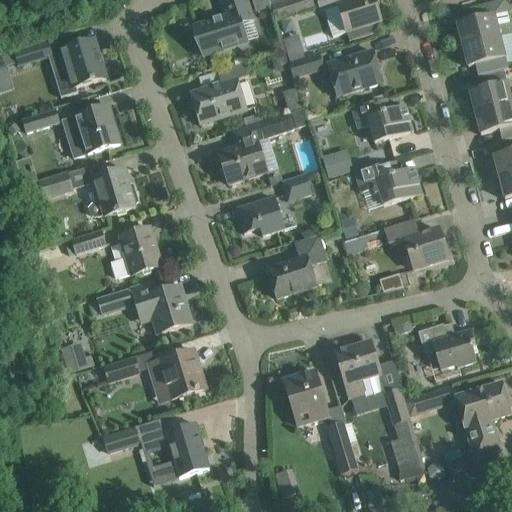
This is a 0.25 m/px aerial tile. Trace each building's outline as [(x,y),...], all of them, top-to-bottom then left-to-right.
[(232,0),(237,16),(195,29),(204,57),(223,51),(247,44),(241,25),(252,22),(249,11),(245,0),(232,0)] [(268,0),(253,0),(256,8),(257,11),(270,7),(268,0)] [(293,0),(271,7),(271,8),(276,24),(316,11),(312,0),(293,0)] [(316,0),(321,13),(325,12),(338,8),(347,35),(349,44),(376,35),(374,26),(381,24),(373,0),(363,0),(361,1),(353,3),(352,0),(316,0)] [(473,22),(457,26),(463,48),(500,39),(511,35),(511,28),(505,2),(503,2),(470,11),(473,22)] [(511,35),(500,39),(463,48),(468,70),(476,68),(487,65),(505,60),(507,66),(511,64),(511,35)] [(294,41),(284,45),(290,66),(297,63),(302,57),(301,51),(297,52),(294,41)] [(65,75),(57,77),(63,99),(78,95),(76,90),(86,87),(106,81),(94,42),(75,47),(73,48),(58,52),(63,66),(65,75)] [(15,53),(0,57),(0,73),(8,71),(8,68),(18,65),(19,67),(44,60),(48,59),(51,58),(47,44),(39,47),(15,54),(15,53)] [(354,58),(327,67),(337,99),(364,91),(383,85),(373,52),(354,58)] [(284,53),(271,57),(275,71),(280,74),(290,71),(289,66),(284,53)] [(290,66),(289,66),(290,71),(293,80),(324,71),(319,57),(297,63),(290,66)] [(222,87),(191,96),(200,127),(220,121),(246,113),(237,83),(249,80),(244,65),(234,68),(218,74),(222,87)] [(489,89),(470,94),(475,115),(511,105),(511,95),(510,96),(507,84),(489,89)] [(297,90),(283,94),(290,116),(303,111),(297,90)] [(386,101),(352,111),(358,131),(369,128),(375,146),(394,140),(413,134),(405,108),(390,112),(386,101)] [(511,105),(475,115),(481,137),(499,132),(502,144),(511,141),(511,105)] [(65,123),(63,123),(68,139),(74,160),(87,156),(101,152),(120,146),(108,108),(89,114),(76,118),(76,119),(65,123)] [(255,126),(234,133),(239,148),(257,143),(257,144),(260,143),(268,140),(292,133),(308,128),(303,111),(290,116),(255,126)] [(55,112),(23,122),(27,135),(59,125),(55,112)] [(238,149),(219,155),(229,187),(267,175),(257,144),(257,143),(239,148),(238,149)] [(507,155),(493,158),(499,180),(511,176),(511,145),(505,147),(507,155)] [(348,152),(323,159),(329,182),(354,175),(348,152)] [(30,161),(16,165),(23,188),(37,184),(30,161)] [(395,163),(354,176),(361,195),(378,190),(383,208),(403,202),(422,197),(414,170),(399,175),(395,163)] [(67,176),(39,184),(44,201),(72,192),(71,190),(93,184),(89,171),(68,178),(67,176)] [(91,206),(88,210),(90,219),(96,220),(99,220),(102,220),(104,219),(116,215),(135,210),(124,171),(104,177),(93,181),(99,202),(96,204),(91,206)] [(511,176),(499,180),(505,201),(511,199),(511,176)] [(305,177),(282,185),(288,204),(311,196),(305,177)] [(255,206),(236,211),(244,236),(260,231),(263,239),(282,232),(284,232),(274,199),(255,206)] [(354,219),(341,223),(346,241),(359,237),(354,219)] [(413,222),(385,231),(386,237),(389,247),(405,242),(414,272),(448,262),(439,231),(418,238),(413,222)] [(114,264),(111,268),(115,279),(120,281),(162,268),(150,230),(131,236),(120,240),(126,260),(114,264)] [(101,233),(72,242),(77,257),(105,248),(101,233)] [(299,261),(267,271),(277,302),(317,289),(311,269),(328,263),(320,238),(303,244),(295,246),(299,261)] [(61,287),(48,291),(53,306),(66,301),(61,287)] [(153,289),(131,295),(141,327),(153,323),(157,337),(173,332),(193,326),(181,288),(162,294),(155,296),(153,289)] [(127,293),(98,302),(103,317),(131,308),(127,293)] [(408,325),(396,328),(398,337),(411,334),(411,333),(413,332),(411,325),(409,325),(408,325)] [(443,326),(418,334),(419,337),(424,355),(434,352),(440,373),(456,368),(457,370),(477,364),(472,350),(476,348),(472,337),(471,332),(447,340),(446,337),(443,326)] [(370,344),(336,355),(342,374),(350,400),(351,400),(365,396),(366,399),(384,394),(379,378),(380,377),(377,368),(376,364),(370,344)] [(81,346),(61,351),(69,377),(95,369),(91,358),(85,360),(81,346)] [(175,359),(148,367),(160,405),(187,397),(206,391),(194,353),(175,359)] [(134,361),(105,370),(110,385),(139,376),(134,361)] [(315,373),(284,383),(298,429),(317,423),(329,419),(321,393),(315,373)] [(453,388),(404,403),(410,420),(457,405),(469,442),(474,462),(502,453),(492,423),(511,417),(502,385),(483,391),(456,399),(453,388)] [(400,393),(385,397),(388,408),(399,442),(391,445),(393,452),(399,471),(412,471),(414,479),(425,476),(424,471),(425,471),(419,452),(415,437),(410,420),(404,403),(403,403),(400,393)] [(161,422),(135,430),(136,431),(137,431),(140,440),(139,441),(141,445),(158,440),(162,452),(170,450),(174,463),(166,466),(171,483),(179,480),(209,471),(195,425),(165,435),(161,422)] [(332,429),(328,430),(342,475),(357,471),(355,463),(344,427),(344,425),(332,429)] [(136,431),(106,440),(111,455),(141,445),(139,441),(140,440),(137,431),(136,431)] [(40,436),(33,445),(43,452),(50,444),(40,436)] [(463,460),(446,465),(450,482),(468,477),(463,460)] [(435,465),(427,472),(429,479),(439,482),(445,476),(443,468),(435,465)]
